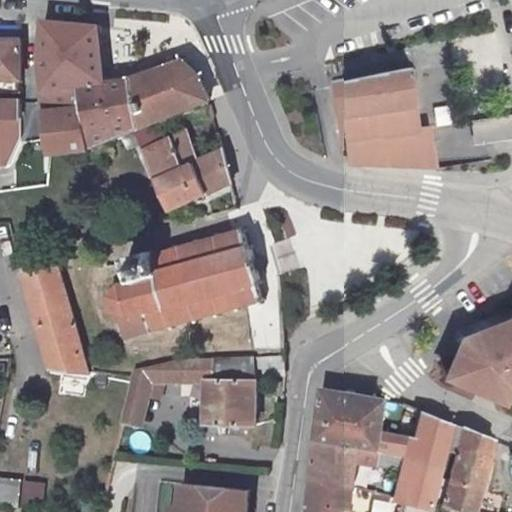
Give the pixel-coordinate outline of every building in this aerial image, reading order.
[(107,83),(109,83),(101,26),(46,20),(45,57),(52,89),(56,111),(61,155),(97,147),(84,85),(107,80),(107,83)] [(0,80),(12,81),(12,92),(30,92),(28,40),(0,40),(0,80)] [(97,147),(135,132),(160,121),(212,101),(212,99),(201,76),(185,60),(160,70),(136,79),(109,83),(107,83),(107,80),(84,85),(97,147)] [(415,103),(410,71),(338,82),(346,143),(352,165),(438,176),(440,138),(420,135),(415,103)] [(0,92),(12,92),(12,81),(0,80),(0,92)] [(30,97),(0,98),(0,135),(10,136),(31,135),(30,97)] [(437,127),(451,125),(447,105),(433,107),(437,127)] [(511,115),(472,122),(475,144),(511,138),(511,115)] [(168,141),(160,121),(135,132),(167,212),(233,184),(224,151),(202,158),(191,132),(168,141)] [(154,332),(264,302),(244,230),(156,255),(155,252),(133,257),(139,281),(126,284),(113,296),(116,310),(120,311),(127,336),(153,329),(154,332)] [(22,272),(50,365),(89,370),(57,264),(22,272)] [(511,315),(464,334),(447,373),(508,400),(511,390),(511,315)] [(272,337),(272,351),(285,351),(285,337),(272,337)] [(131,370),(131,375),(121,420),(141,424),(151,380),(207,380),(209,437),(229,437),(230,426),(257,426),(259,375),(285,375),(285,356),(188,358),(131,370)] [(323,390),(316,443),(358,448),(377,450),(404,456),(444,465),(454,424),(417,409),(411,436),(380,431),(385,396),(323,390)] [(454,424),(444,465),(434,507),(437,508),(454,511),(476,511),(495,440),(454,424)] [(352,490),(358,448),(316,443),(311,484),(352,490)] [(434,507),(444,465),(404,456),(395,499),(434,507)] [(0,474),(0,500),(17,503),(21,478),(0,474)] [(244,497),(245,486),(184,480),(181,504),(180,511),(249,511),(251,498),(244,497)] [(23,481),(22,496),(44,496),(44,481),(23,481)] [(352,511),(355,491),(352,490),(311,484),(309,507),(311,507),(310,511),(352,511)] [(244,497),(251,498),(252,486),(245,486),(244,497)] [(371,511),(392,511),(397,506),(382,494),(369,510),(371,511)]
